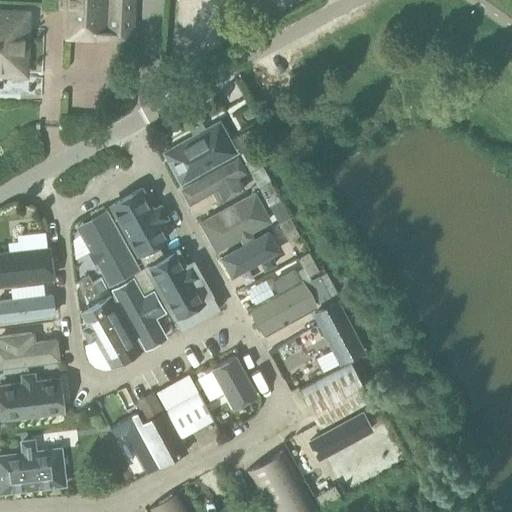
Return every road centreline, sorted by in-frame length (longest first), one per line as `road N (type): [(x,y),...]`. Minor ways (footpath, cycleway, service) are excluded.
road 1 (unclassified): [(232,313),(286,414),(120,503),(25,511)]
road 2 (unclassified): [(131,123),(353,0)]
road 3 (unclassified): [(232,313),(131,123)]
road 4 (unclassified): [(0,196),(131,123)]
